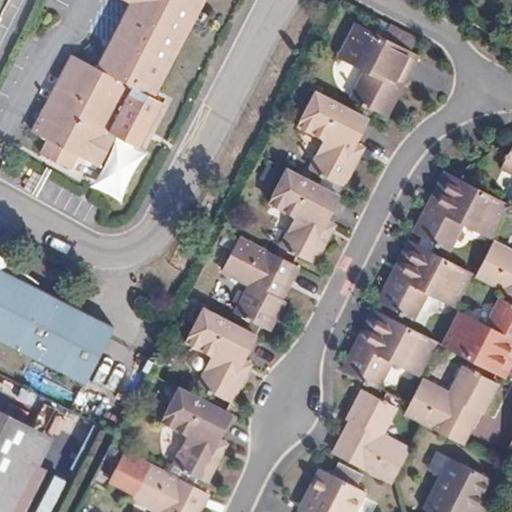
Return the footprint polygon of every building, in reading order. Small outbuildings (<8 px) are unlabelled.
[(197,0),(134,0),(133,4),(99,69),(71,55),(58,81),(43,109),(31,132),(46,140),(39,153),(68,169),(75,154),(97,166),(113,136),(132,146),(156,100),(149,96),(148,96),(197,0)] [(388,83),(405,50),(410,39),(381,23),(376,36),(350,22),(332,56),(361,71),(347,98),(381,114),(396,87),(388,83)] [(396,87),(413,53),(405,50),(388,83),(396,87)] [(43,109),(58,81),(47,76),(32,104),(43,109)] [(364,119),(310,93),(294,126),(321,139),(307,167),(341,184),(354,157),(347,153),(352,143),(364,119)] [(112,192),(135,148),(132,146),(113,136),(97,166),(90,181),(112,192)] [(511,141),(501,166),(511,171),(511,141)] [(354,157),(359,147),(352,143),(347,153),(354,157)] [(338,194),(285,168),(267,201),(293,215),(279,242),(313,259),(328,232),(320,228),(325,217),(338,194)] [(438,207),(453,176),(445,172),(428,203),(438,207)] [(428,203),(413,232),(448,248),(450,250),(463,223),(491,236),(506,204),(507,201),(453,176),(438,207),(428,203)] [(328,232),(334,222),(325,217),(320,228),(328,232)] [(292,262),(240,236),(223,269),(249,283),(235,310),(268,328),(283,299),(275,295),(292,262)] [(400,276),(416,244),(409,240),(393,273),(400,276)] [(511,249),(494,241),(476,274),(511,292),(511,249)] [(393,273),(378,301),(412,318),(414,319),(427,292),(456,306),(473,273),(416,244),(400,276),(393,273)] [(283,299),(300,267),(292,262),(275,295),(283,299)] [(0,341),(85,385),(113,330),(0,271),(0,341)] [(459,311),(441,344),(496,372),(511,341),(511,303),(502,299),(501,298),(487,325),(459,311)] [(255,331),(203,306),(186,339),(212,352),(198,381),(232,398),(246,370),(237,366),(243,354),(255,331)] [(366,345),(383,313),(374,309),(359,341),(366,345)] [(359,341),(344,371),(377,387),(379,388),(392,361),(419,375),(437,341),(383,313),(366,345),(359,341)] [(503,376),(511,358),(511,341),(496,372),(503,376)] [(246,370),(252,358),(243,354),(237,366),(246,370)] [(459,439),(477,407),(483,411),(497,385),(465,368),(450,393),(424,381),(406,412),(425,421),(459,439)] [(232,412),(179,385),(162,419),(189,432),(174,461),(208,478),(222,449),(214,446),(220,434),(232,412)] [(395,478),(411,447),(384,432),(397,405),(364,388),(350,415),(359,419),(342,450),(395,478)] [(466,442),(483,411),(477,407),(459,439),(466,442)] [(0,511),(14,511),(51,441),(0,414),(0,511)] [(342,450),(359,419),(350,415),(334,446),(342,450)] [(222,449),(229,438),(220,434),(214,446),(222,449)] [(137,491),(135,496),(161,509),(159,511),(192,511),(204,489),(152,463),(127,450),(113,479),(137,491)] [(426,511),(480,511),(487,499),(497,481),(453,458),(425,511),(426,511)] [(311,503),(306,511),(360,511),(369,494),(320,469),(305,499),(311,503)] [(202,511),(212,494),(204,489),(192,511),(202,511)]
